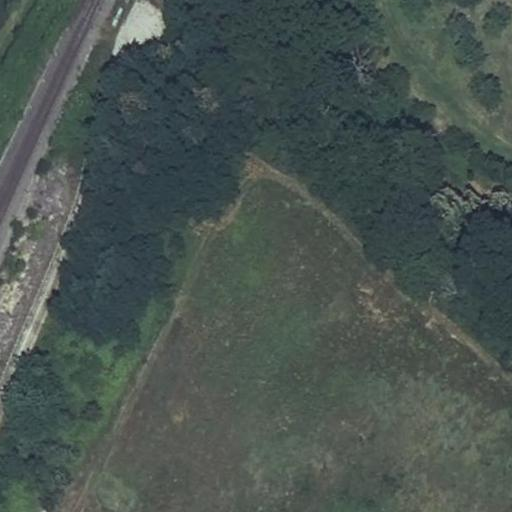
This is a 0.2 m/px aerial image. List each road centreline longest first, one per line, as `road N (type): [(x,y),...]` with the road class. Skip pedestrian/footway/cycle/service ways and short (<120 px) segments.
road 1 (track): [(0,408),(84,205),(102,115),(131,32)]
road 2 (track): [(380,0),(387,27),(454,108),(511,151)]
